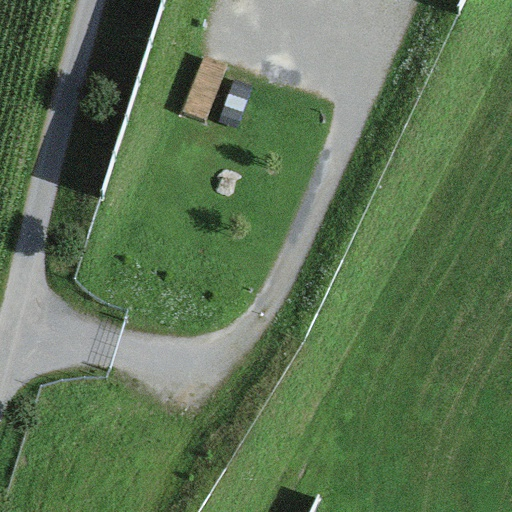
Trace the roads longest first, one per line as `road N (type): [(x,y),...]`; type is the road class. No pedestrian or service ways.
road 1 (track): [(15,326),(152,360),(206,358),(230,347),(252,327),(297,250),(385,0)]
road 2 (track): [(100,0),(0,394)]
